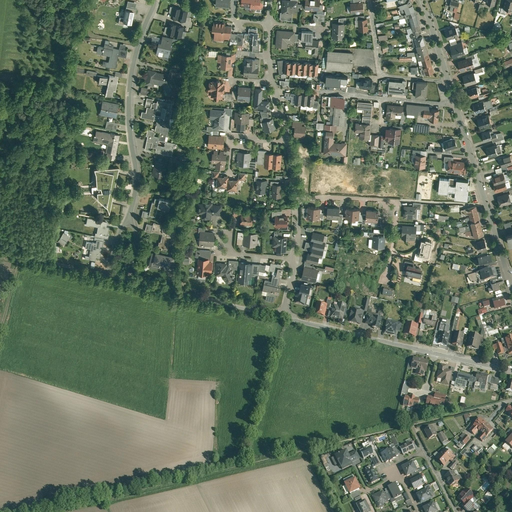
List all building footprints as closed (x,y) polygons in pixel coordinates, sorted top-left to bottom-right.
[(291,1),(283,0),(282,12),(281,12),(281,18),(281,19),(282,19),(292,20),(292,13),(292,7),(297,7),(297,1),(291,1)] [(319,0),(315,0),(306,0),(306,8),(318,9),(319,9),(319,4),(319,0)] [(394,0),(388,1),(386,2),(386,8),(399,6),(401,6),(402,8),(405,7),(412,5),(410,0),(394,0)] [(354,3),(351,4),(352,12),(356,12),(356,13),(360,12),(364,11),(363,2),(362,2),(354,3)] [(412,5),(405,7),(407,13),(405,14),(406,18),(416,14),(412,5)] [(180,9),(180,8),(173,6),(172,12),(170,17),(178,19),(180,9)] [(187,11),(180,9),(178,19),(178,20),(185,22),(186,16),(187,11)] [(125,10),(124,10),(123,18),(122,22),(130,23),(132,14),(132,11),(125,10)] [(416,14),(406,18),(407,21),(410,21),(411,27),(419,24),(416,14)] [(365,19),(359,20),(359,30),(361,30),(362,31),(364,31),(365,30),(368,30),(367,19),(365,19)] [(231,26),(222,25),(222,22),(215,21),(214,25),(213,31),(217,31),(216,39),(223,40),(223,37),(229,38),(229,33),(230,33),(231,26)] [(167,33),(174,35),(176,25),(177,23),(169,22),(168,27),(167,33)] [(339,24),(334,23),(334,27),(334,29),(333,29),(333,37),(333,36),(343,37),(343,38),(344,24),(339,24)] [(419,24),(411,27),(413,33),(411,33),(412,37),(419,35),(418,32),(421,31),(419,24)] [(174,35),(174,36),(181,37),(183,32),(184,26),(176,25),(174,35)] [(451,28),(448,29),(445,30),(448,39),(458,35),(455,27),(452,28),(451,28)] [(257,29),(249,28),(249,32),(251,33),(250,34),(245,33),(244,39),(250,39),(250,43),(253,43),(256,44),(256,39),(256,38),(258,38),(258,33),(257,33),(257,29)] [(314,30),(302,29),(301,32),(299,32),(299,34),(299,40),(306,40),(314,40),(314,30)] [(285,31),(278,31),(277,46),(285,47),(286,40),(294,41),(294,33),(295,32),(289,32),(285,32),(285,31)] [(423,37),(420,38),(419,35),(412,37),(413,41),(415,40),(417,45),(417,46),(425,43),(423,37)] [(172,38),(163,36),(162,43),(159,43),(157,53),(159,54),(158,55),(163,56),(163,55),(164,55),(165,53),(169,54),(172,38)] [(314,40),(306,40),(306,48),(313,49),(312,54),(317,54),(318,49),(318,46),(319,41),(318,41),(314,41),(314,40)] [(119,50),(113,49),(114,45),(104,43),(104,47),(99,46),(98,52),(111,54),(110,62),(108,61),(108,62),(107,66),(116,68),(118,56),(126,57),(127,50),(124,50),(119,49),(119,50)] [(425,43),(417,46),(419,52),(416,52),(417,56),(428,53),(425,43)] [(460,46),(452,48),(453,49),(452,53),(453,57),(458,56),(459,56),(461,56),(462,54),(465,53),(462,44),(460,44),(460,46)] [(353,53),(328,51),(326,68),(327,68),(327,71),(332,71),(332,69),(352,70),(353,53)] [(428,53),(417,56),(419,60),(421,59),(423,65),(431,63),(428,53)] [(231,56),(223,55),(222,56),(222,61),(223,63),(223,66),(226,66),(227,67),(230,68),(231,60),(232,56),(231,56)] [(249,58),(248,58),(247,65),(245,65),(244,75),(243,74),(243,75),(258,76),(259,66),(258,66),(258,59),(255,59),(249,58)] [(466,59),(458,62),(461,70),(474,66),(472,59),(472,58),(466,59)] [(423,65),(420,66),(423,76),(434,72),(431,63),(423,65)] [(177,70),(170,68),(169,75),(170,75),(172,78),(175,77),(176,79),(180,77),(177,70)] [(156,72),(149,71),(146,84),(152,85),(153,82),(159,83),(160,79),(161,79),(161,74),(156,73),(156,72)] [(474,73),(463,76),(466,85),(477,82),(474,73)] [(169,75),(165,74),(165,75),(162,74),(161,74),(161,79),(160,79),(159,83),(164,84),(165,84),(169,94),(177,90),(172,78),(170,75),(169,75)] [(348,77),(326,74),(325,84),(347,86),(348,77)] [(372,79),(364,79),(365,74),(359,74),(359,78),(361,78),(361,82),(363,82),(362,87),(371,88),(370,92),(375,92),(376,85),(372,84),(372,79)] [(109,75),(110,76),(110,78),(100,76),(99,81),(109,83),(106,95),(112,97),(114,91),(116,91),(117,85),(115,84),(117,77),(109,75)] [(219,80),(217,80),(216,81),(216,82),(211,82),(211,88),(213,88),(212,95),(214,96),(214,97),(216,98),(218,98),(220,97),(220,96),(224,96),(224,100),(225,100),(226,93),(223,93),(223,89),(224,89),(224,85),(223,85),(223,83),(220,83),(220,82),(219,80)] [(403,82),(395,81),(394,85),(389,84),(388,92),(405,94),(405,88),(406,81),(403,80),(403,82)] [(428,83),(417,82),(414,82),(413,88),(416,89),(416,96),(426,97),(428,83)] [(148,88),(142,87),(140,93),(148,95),(149,92),(147,91),(148,88)] [(244,89),(242,89),(242,88),(241,87),(239,87),(238,97),(240,97),(240,99),(250,100),(251,90),(247,89),(247,88),(246,88),(245,88),(244,88),(244,89)] [(477,88),(469,91),(471,97),(479,95),(479,93),(477,89),(477,88)] [(262,89),(257,89),(255,107),(264,108),(268,108),(268,106),(269,106),(269,105),(268,105),(269,102),(261,101),(262,89)] [(344,97),(332,96),(331,106),(335,106),(343,107),(343,106),(344,97)] [(167,102),(158,100),(157,104),(156,110),(162,111),(161,116),(167,118),(168,116),(168,115),(169,109),(171,109),(172,104),(167,103),(167,102)] [(483,102),(475,104),(473,105),(476,112),(489,108),(492,107),(490,100),(488,100),(483,102)] [(117,105),(104,102),(102,114),(115,116),(117,105)] [(151,108),(149,107),(148,113),(146,112),(145,118),(154,120),(155,115),(156,110),(157,104),(156,104),(156,103),(154,102),(154,103),(152,103),(152,105),(151,108)] [(372,103),(358,102),(358,107),(364,108),(363,118),(371,118),(372,103)] [(424,106),(407,104),(406,112),(411,113),(415,114),(414,117),(418,117),(418,113),(423,114),(423,115),(424,115),(424,114),(427,114),(427,115),(430,116),(431,109),(432,109),(432,106),(425,106),(424,106)] [(403,107),(388,105),(386,117),(391,117),(392,113),(402,114),(403,111),(403,107)] [(343,107),(335,106),(334,115),(346,116),(347,107),(343,106),(343,107)] [(432,109),(431,109),(430,116),(430,120),(438,121),(439,110),(432,109)] [(224,111),(211,110),(210,116),(215,116),(214,127),(218,128),(223,128),(224,114),(224,111)] [(249,113),(236,112),(235,121),(238,121),(237,129),(245,129),(245,122),(248,122),(249,113)] [(161,116),(155,115),(154,120),(157,120),(156,125),(170,128),(170,127),(169,127),(169,124),(167,124),(168,118),(161,116)] [(268,115),(262,117),(263,117),(264,121),(263,121),(265,131),(275,128),(273,120),(272,118),(271,116),(269,116),(268,115)] [(346,116),(334,115),(334,124),(345,125),(346,116)] [(484,117),(478,119),(480,127),(490,124),(489,120),(490,120),(488,115),(483,116),(484,117)] [(370,124),(361,123),(361,122),(360,122),(360,123),(356,123),(356,131),(361,132),(360,137),(369,138),(369,134),(370,124)] [(430,126),(413,124),(413,131),(429,133),(430,126)] [(170,128),(156,125),(155,131),(160,132),(159,137),(159,140),(165,141),(166,136),(167,136),(167,134),(169,134),(170,128)] [(295,126),(295,135),(301,135),(301,133),(302,133),(305,133),(305,126),(302,126),(295,125),(295,126)] [(401,129),(391,128),(391,130),(387,129),(386,135),(385,139),(394,140),(394,142),(399,143),(401,129)] [(155,131),(152,130),(148,129),(147,136),(148,136),(147,141),(153,142),(152,145),(152,147),(157,148),(157,145),(159,140),(159,137),(154,136),(155,131)] [(120,135),(109,133),(96,130),(95,135),(94,135),(97,136),(96,142),(102,143),(102,142),(107,143),(105,152),(107,153),(107,152),(116,154),(120,135)] [(490,131),(482,133),(484,141),(492,139),(498,137),(496,133),(494,134),(493,130),(490,131)] [(333,131),(327,131),(325,153),(341,154),(342,144),(332,143),(333,131)] [(220,136),(214,136),(213,137),(210,137),(209,146),(223,147),(223,138),(220,138),(220,136)] [(454,138),(443,142),(444,142),(442,143),(443,146),(445,145),(446,150),(450,149),(457,147),(454,138)] [(173,143),(165,141),(165,144),(164,144),(164,146),(157,145),(157,148),(156,152),(172,155),(173,150),(171,150),(173,143)] [(497,145),(491,146),(490,147),(487,148),(489,156),(493,155),(497,154),(496,148),(498,147),(497,145)] [(251,154),(239,152),(238,164),(252,166),(252,161),(250,161),(251,154)] [(273,154),(266,154),(265,166),(272,166),(273,154)] [(281,155),(273,154),(272,166),(280,167),(281,155)] [(214,155),(213,155),(212,162),(217,162),(217,167),(224,168),(224,162),(225,163),(226,156),(218,155),(214,155)] [(425,156),(416,155),(415,166),(424,167),(425,156)] [(511,162),(510,156),(500,159),(502,167),(507,165),(511,163),(511,162)] [(453,161),(449,161),(449,163),(448,171),(451,171),(452,172),(455,172),(456,172),(459,172),(465,173),(465,172),(465,168),(463,167),(464,163),(453,161)] [(167,164),(156,162),(153,173),(165,176),(167,164)] [(119,167),(94,169),(96,174),(96,186),(97,187),(100,187),(101,191),(97,191),(97,192),(97,197),(106,206),(109,214),(119,167)] [(224,176),(219,176),(219,171),(212,170),(212,178),(217,178),(216,187),(227,187),(228,179),(229,179),(229,177),(227,176),(224,175),(224,176)] [(246,173),(239,173),(238,178),(237,179),(229,179),(228,179),(227,187),(226,190),(237,190),(238,181),(239,180),(245,180),(246,173)] [(499,175),(493,177),(495,184),(505,181),(503,175),(503,174),(499,175)] [(449,177),(438,176),(436,192),(447,193),(447,190),(454,191),(453,198),(466,200),(468,179),(454,178),(454,184),(448,183),(449,177)] [(262,180),(258,180),(257,192),(264,192),(265,184),(267,185),(268,180),(262,180)] [(505,181),(495,184),(494,184),(496,191),(502,189),(507,188),(505,181),(509,180),(505,181)] [(278,184),(274,184),(273,196),(280,197),(281,189),(283,189),(284,185),(278,184)] [(508,194),(498,197),(500,206),(511,202),(508,194)] [(164,201),(156,199),(153,210),(150,209),(148,215),(156,217),(157,211),(161,212),(162,208),(169,210),(171,202),(177,204),(178,199),(172,197),(172,199),(164,198),(164,201)] [(211,203),(204,203),(204,206),(201,206),(201,211),(203,211),(203,217),(210,218),(210,211),(213,212),(213,213),(220,214),(221,207),(211,206),(211,203)] [(314,207),(308,206),(307,209),(306,209),(306,211),(307,211),(307,216),(310,216),(310,218),(313,218),(314,207)] [(413,207),(405,206),(404,217),(416,218),(417,209),(417,207),(413,207)] [(321,207),(314,207),(313,218),(317,218),(317,217),(320,217),(320,212),(321,213),(322,210),(320,210),(321,207)] [(476,207),(461,210),(462,216),(469,214),(470,217),(466,218),(467,221),(471,220),(471,222),(479,220),(476,207)] [(353,208),(347,208),(346,210),(345,210),(345,213),(346,213),(346,218),(349,218),(349,219),(352,220),(353,208)] [(360,209),(353,208),(352,220),(356,220),(356,219),(359,219),(359,214),(360,214),(361,212),(360,212),(360,209)] [(253,213),(242,212),(242,216),(241,224),(252,225),(253,213)] [(280,216),(276,216),(276,226),(281,226),(287,226),(287,225),(287,216),(280,216)] [(107,222),(99,221),(99,220),(95,219),(87,217),(87,220),(88,220),(87,224),(100,227),(98,233),(107,235),(109,227),(106,226),(107,222)] [(479,220),(471,222),(472,225),(468,226),(469,230),(473,229),(481,227),(479,220)] [(174,228),(163,225),(163,226),(156,225),(156,224),(153,223),(153,225),(147,224),(145,231),(152,232),(152,230),(165,233),(162,243),(168,244),(170,236),(172,237),(174,228)] [(414,227),(403,226),(402,235),(403,235),(402,238),(408,238),(408,235),(415,236),(416,230),(414,230),(414,227)] [(481,227),(473,229),(469,230),(470,233),(470,234),(474,233),(475,236),(483,234),(481,227)] [(214,233),(202,232),(201,246),(204,247),(205,244),(213,245),(214,233)] [(257,233),(245,232),(244,242),(246,242),(246,244),(256,245),(257,233)] [(324,235),(313,232),(311,240),(314,240),(322,242),(324,235)] [(69,237),(63,233),(58,241),(64,245),(69,237)] [(274,236),(274,241),(278,242),(277,250),(286,251),(287,237),(282,237),(274,236)] [(378,236),(374,236),(374,246),(383,247),(384,236),(378,236)] [(103,241),(94,239),(94,242),(92,242),(92,243),(86,241),(85,247),(85,248),(86,246),(92,248),(89,259),(88,258),(88,259),(95,260),(96,257),(100,258),(103,241)] [(322,242),(314,240),(312,247),(323,250),(325,243),(322,242)] [(485,240),(477,243),(479,250),(487,248),(485,240)] [(323,250),(312,247),(311,254),(319,256),(322,257),(323,250)] [(209,250),(200,249),(200,252),(199,252),(199,253),(200,253),(199,257),(208,257),(209,250)] [(319,256),(311,254),(308,253),(307,260),(311,261),(317,263),(319,256)] [(174,257),(158,254),(158,255),(153,254),(151,261),(153,261),(152,266),(161,269),(162,263),(166,265),(165,268),(168,268),(171,269),(172,265),(174,257)] [(489,255),(477,258),(479,264),(482,263),(483,266),(484,265),(485,268),(490,267),(490,264),(492,263),(489,255)] [(208,260),(199,259),(198,269),(198,270),(198,273),(207,273),(207,271),(211,271),(212,262),(208,262),(208,260)] [(414,262),(405,260),(403,269),(406,270),(408,264),(413,265),(414,262)] [(238,261),(229,261),(229,266),(230,266),(231,270),(233,269),(234,269),(238,269),(238,261)] [(281,264),(277,263),(271,262),(269,270),(277,271),(276,275),(280,275),(280,276),(282,276),(283,269),(282,268),(282,266),(281,266),(281,264)] [(229,266),(223,266),(223,264),(217,264),(217,274),(223,274),(225,280),(228,282),(231,282),(233,279),(233,276),(234,276),(233,275),(230,270),(231,270),(230,266),(229,266)] [(251,265),(241,264),(240,281),(245,281),(245,277),(250,277),(251,265)] [(413,265),(408,264),(406,270),(405,274),(409,275),(408,279),(421,282),(423,272),(420,271),(421,269),(415,267),(416,266),(413,265)] [(172,265),(171,269),(168,268),(167,274),(174,276),(177,266),(172,265)] [(317,271),(305,268),(303,278),(315,281),(315,280),(317,271)] [(494,268),(468,276),(468,278),(472,277),(474,283),(478,282),(479,283),(490,280),(497,278),(494,268)] [(271,281),(265,279),(263,289),(270,290),(270,292),(268,291),(266,300),(274,302),(275,297),(276,297),(277,294),(279,294),(280,287),(278,286),(279,282),(271,281)] [(498,283),(491,285),(492,289),(489,290),(489,293),(500,290),(498,283)] [(299,291),(298,294),(297,294),(296,298),(297,298),(296,303),(305,305),(307,297),(311,297),(313,287),(302,284),(300,291),(299,291)] [(503,298),(495,300),(496,302),(494,302),(495,305),(495,306),(496,308),(497,308),(505,306),(503,298)] [(326,305),(318,303),(315,314),(324,316),(326,309),(327,305),(326,305)] [(338,307),(334,306),(333,309),(331,318),(342,320),(346,305),(339,303),(338,307)] [(363,312),(352,310),(351,315),(349,316),(349,318),(350,319),(349,322),(360,325),(363,312)] [(426,316),(424,321),(424,324),(425,325),(435,327),(437,319),(435,318),(436,315),(430,314),(429,317),(426,316)] [(382,319),(375,317),(375,318),(374,317),(372,324),(373,325),(372,328),(373,328),(374,329),(377,330),(378,329),(379,329),(382,319)] [(398,323),(392,322),(391,323),(387,322),(386,327),(387,328),(385,333),(389,334),(390,333),(391,334),(395,335),(396,331),(398,323)] [(417,326),(407,324),(404,334),(415,337),(417,326)] [(460,334),(455,333),(452,345),(460,346),(461,343),(462,343),(464,335),(463,336),(459,335),(460,334)] [(443,335),(441,334),(440,337),(438,344),(446,346),(449,336),(443,334),(443,335)] [(481,337),(470,334),(467,348),(472,349),(472,348),(478,349),(480,340),(481,337)] [(511,337),(502,340),(503,345),(505,344),(506,347),(508,347),(511,345),(511,337)] [(427,362),(415,359),(414,362),(412,369),(418,370),(417,374),(423,375),(424,372),(425,372),(427,362)] [(447,367),(441,365),(438,378),(443,379),(441,384),(448,385),(451,375),(452,372),(451,371),(446,370),(447,367)] [(472,377),(459,373),(457,380),(466,382),(470,383),(470,382),(471,383),(472,377)] [(488,377),(478,374),(477,378),(475,383),(476,383),(474,389),(480,390),(481,384),(486,386),(488,377)] [(500,379),(489,377),(491,377),(490,384),(498,386),(500,379)] [(455,387),(465,389),(466,382),(457,380),(455,387)] [(446,396),(438,394),(438,395),(437,399),(440,400),(440,402),(444,403),(446,397),(446,396)] [(419,400),(407,397),(406,397),(406,398),(404,405),(404,406),(405,406),(409,407),(413,408),(417,409),(417,408),(419,401),(419,400)] [(437,399),(429,397),(428,398),(427,406),(438,408),(438,409),(438,408),(440,402),(440,400),(437,399)] [(479,420),(473,427),(477,431),(479,433),(486,426),(479,420)] [(492,431),(486,426),(479,433),(481,435),(485,438),(492,431)] [(438,436),(433,427),(426,430),(431,439),(438,436)] [(466,435),(459,443),(463,447),(470,439),(466,435)] [(411,443),(400,449),(403,455),(415,450),(411,443)] [(467,452),(463,457),(469,462),(474,457),(475,459),(482,452),(476,446),(472,449),(471,448),(467,452)] [(370,447),(360,452),(364,459),(374,454),(373,452),(371,447),(370,447)] [(391,450),(389,451),(388,450),(385,452),(386,453),(385,453),(382,455),(383,457),(386,463),(389,462),(390,463),(392,461),(392,460),(396,458),(395,458),(392,450),(391,450)] [(445,450),(438,458),(441,461),(440,462),(445,465),(449,461),(452,457),(452,456),(445,450)] [(346,452),(340,455),(339,455),(336,457),(340,465),(339,465),(339,466),(339,468),(340,468),(341,468),(342,470),(349,467),(349,465),(352,463),(349,456),(348,455),(348,454),(347,452),(346,452)] [(357,452),(349,456),(352,463),(360,459),(357,452)] [(454,454),(452,456),(452,457),(449,461),(452,464),(458,458),(454,454)] [(320,457),(326,473),(331,471),(330,469),(333,468),(328,455),(320,457)] [(413,463),(403,468),(407,476),(411,474),(417,472),(414,467),(413,463)] [(373,468),(370,470),(369,470),(366,472),(372,484),(379,480),(373,468)] [(457,479),(453,472),(445,477),(451,487),(461,481),(459,477),(457,479)] [(413,482),(411,483),(414,490),(424,485),(421,478),(413,482)] [(355,480),(346,485),(347,487),(346,487),(348,493),(349,492),(350,494),(358,490),(360,489),(355,480)] [(401,497),(395,485),(389,488),(391,493),(395,500),(401,497)] [(358,490),(350,494),(351,496),(355,494),(357,498),(360,497),(361,496),(358,490)] [(423,493),(417,496),(421,504),(431,498),(428,492),(427,491),(423,493)] [(473,497),(465,491),(458,499),(464,504),(462,506),(464,508),(469,502),(473,497)] [(383,493),(373,498),(379,509),(384,506),(383,505),(388,502),(387,502),(383,494),(383,493)] [(395,500),(391,493),(387,495),(390,500),(392,504),(396,502),(395,500)] [(492,496),(488,493),(481,501),(485,505),(492,496)] [(365,502),(357,506),(358,509),(358,510),(357,510),(358,511),(370,511),(369,510),(367,505),(365,502)] [(469,502),(464,508),(468,511),(473,507),(474,506),(469,502)]
